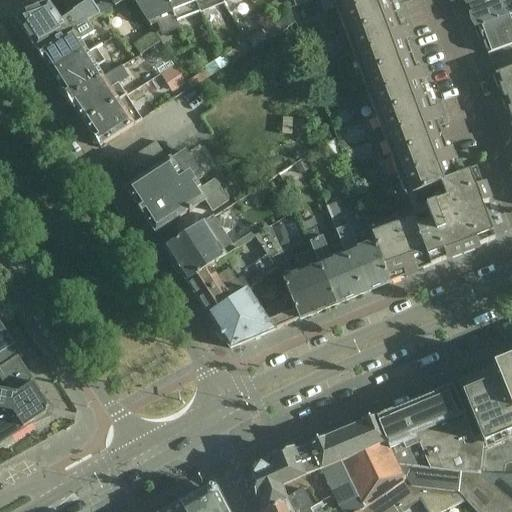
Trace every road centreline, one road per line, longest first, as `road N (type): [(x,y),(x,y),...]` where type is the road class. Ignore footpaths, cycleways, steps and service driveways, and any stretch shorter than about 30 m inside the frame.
road 1 (secondary): [(225,401),(0,55)]
road 2 (residential): [(224,465),(511,336)]
road 3 (tertiary): [(511,272),(225,401)]
road 4 (tertiary): [(235,419),(511,296)]
road 5 (secondary): [(0,241),(137,449)]
road 6 (residential): [(511,203),(432,0)]
